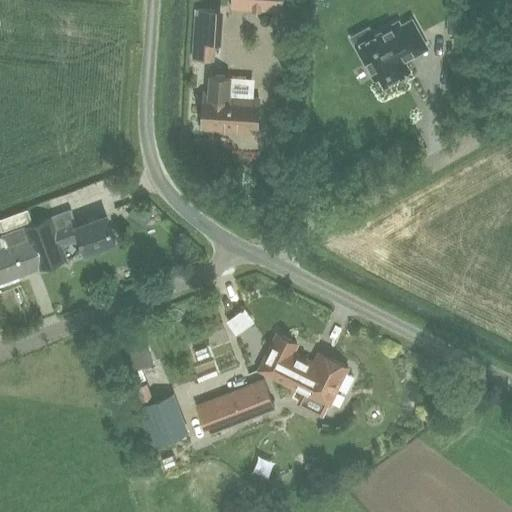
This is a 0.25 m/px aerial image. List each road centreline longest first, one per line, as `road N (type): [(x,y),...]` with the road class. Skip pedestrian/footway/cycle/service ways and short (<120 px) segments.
road 1 (unclassified): [(511,386),(207,233),(179,209),(150,167),(142,131),(149,0)]
road 2 (track): [(261,256),(511,118)]
road 3 (track): [(0,351),(248,252)]
